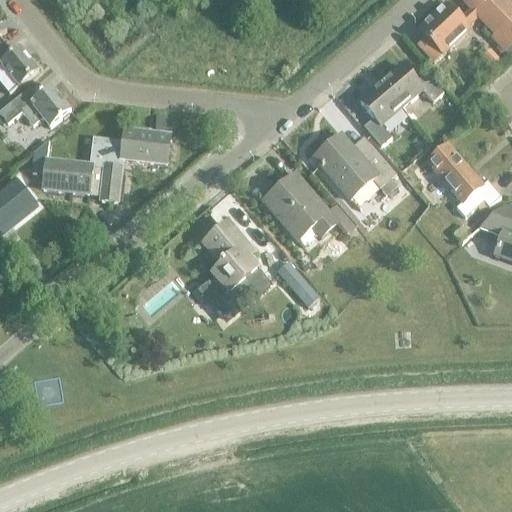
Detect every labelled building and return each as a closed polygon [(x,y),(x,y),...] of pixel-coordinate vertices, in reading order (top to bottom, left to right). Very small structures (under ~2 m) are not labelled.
[(464,19),(472,26),(478,20),(494,38),(490,42),(502,55),(511,46),(511,15),(498,0),(469,0),(463,6),(470,13),(464,19)] [(472,26),(464,19),(459,24),(446,10),(419,35),(425,42),(417,49),(432,67),(468,34),(466,31),(472,26)] [(10,57),(4,49),(0,51),(0,69),(16,89),(35,74),(17,51),(10,57)] [(489,53),(482,59),(495,73),(502,66),(489,53)] [(382,88),(401,111),(420,95),(431,108),(441,99),(424,79),(415,87),(402,71),(382,88)] [(8,108),(28,92),(22,85),(2,102),(8,108)] [(401,111),(382,88),(359,107),(372,123),(362,132),(379,152),(390,143),(379,130),(401,111)] [(69,116),(49,91),(36,102),(28,92),(8,108),(0,114),(0,121),(6,130),(20,118),(31,132),(41,124),(48,133),(69,116)] [(155,119),(153,132),(169,134),(171,121),(155,119)] [(92,145),(90,171),(90,173),(104,174),(104,171),(119,173),(120,163),(165,168),(168,140),(123,136),(122,148),(92,145)] [(377,193),(393,180),(367,149),(356,159),(339,139),(312,163),(348,205),(370,186),(377,193)] [(32,157),(30,177),(43,179),(41,195),(87,199),(101,200),(100,206),(116,207),(119,173),(104,171),(104,174),(90,173),(90,171),(46,167),(48,145),(32,157)] [(488,212),(499,202),(485,187),(480,191),(444,150),(425,167),(460,207),(454,213),(463,223),(482,206),(488,212)] [(14,182),(0,193),(0,236),(35,209),(14,182)] [(336,229),(328,219),(309,197),(299,206),(283,188),(261,207),(296,247),(310,235),(318,244),(336,229)] [(511,266),(511,239),(509,239),(511,229),(511,213),(509,213),(501,211),(478,232),(500,240),(493,260),(511,266)] [(214,278),(199,291),(226,323),(269,286),(258,273),(256,274),(240,255),(245,251),(226,228),(204,247),(222,268),(213,277),(214,278)] [(463,229),(453,237),(460,246),(470,238),(463,229)] [(161,259),(155,263),(160,269),(166,264),(161,259)] [(303,263),(297,268),(303,275),(309,270),(303,263)] [(286,271),(277,278),(298,302),(307,312),(317,303),(288,269),(286,271)]
